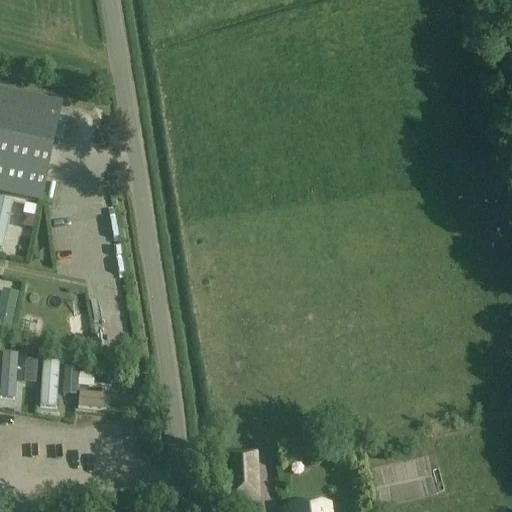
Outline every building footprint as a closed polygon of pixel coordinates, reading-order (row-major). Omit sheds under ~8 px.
[(0,189),(38,197),(59,99),(0,86),(0,189)] [(15,361),(0,360),(0,362),(0,402),(13,403),(15,361)] [(58,366),(41,364),(38,411),(55,412),(58,366)] [(121,401),(77,398),(76,410),(120,413),(121,401)] [(254,456),(218,458),(221,510),(257,508),(254,456)]
